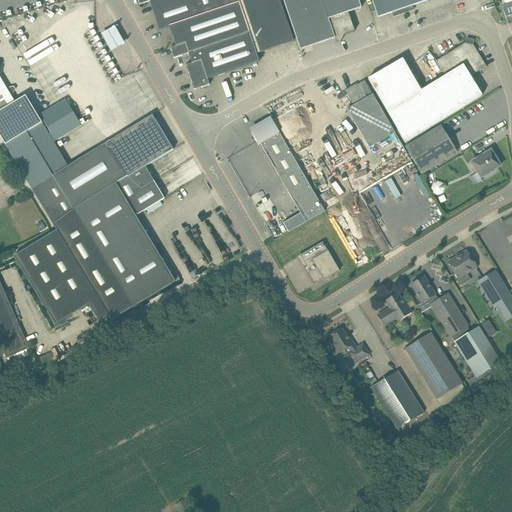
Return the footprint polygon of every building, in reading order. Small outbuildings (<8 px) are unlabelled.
[(138,0),(140,5),(150,1),(159,30),(169,27),(239,3),(238,0),(138,0)] [(361,8),(358,0),(283,0),(300,50),(334,38),(340,41),(340,42),(341,42),(344,35),(355,31),(348,13),(361,8)] [(371,0),(378,17),(393,12),(393,13),(397,15),(404,13),(407,6),(411,5),(412,6),(428,0),(371,0)] [(511,0),(502,0),(505,6),(503,6),(507,16),(511,14),(511,0)] [(239,3),(169,27),(176,46),(170,48),(174,58),(189,53),(249,33),(239,3)] [(115,51),(129,43),(119,26),(105,34),(115,51)] [(249,33),(189,53),(192,63),(186,65),(194,90),(209,85),(208,79),(259,62),(249,33)] [(46,34),(21,47),(34,74),(60,61),(46,34)] [(368,79),(373,88),(405,143),(482,96),(470,76),(486,66),(473,45),(465,43),(436,61),(445,76),(421,91),(402,59),(368,79)] [(118,86),(137,119),(162,105),(144,72),(118,86)] [(70,74),(46,89),(53,101),(77,87),(70,74)] [(0,136),(31,188),(52,175),(27,132),(42,123),(26,96),(15,102),(0,77),(0,136)] [(347,109),(369,148),(395,133),(364,80),(355,86),(354,85),(345,90),(354,105),(347,109)] [(40,115),(55,141),(81,126),(65,99),(40,115)] [(57,230),(14,257),(55,324),(90,305),(99,321),(109,316),(110,318),(112,320),(132,307),(167,287),(169,285),(175,281),(135,216),(164,199),(154,181),(145,167),(173,150),(152,115),(104,145),(95,150),(68,167),(53,176),(52,175),(31,188),(53,224),(57,230)] [(325,211),(278,130),(273,121),(265,126),(265,125),(263,125),(261,126),(261,127),(261,128),(252,133),(258,145),(260,144),(306,222),(325,211)] [(42,123),(27,132),(52,175),(53,176),(68,167),(42,123)] [(440,126),(406,147),(422,174),(457,152),(440,126)] [(495,154),(492,153),(491,150),(471,162),(481,178),(500,166),(499,163),(499,160),(498,157),(495,154)] [(441,182),(432,185),(436,196),(445,192),(441,182)] [(157,218),(165,230),(191,214),(183,202),(157,218)] [(323,242),(298,257),(313,283),(322,277),(324,280),(339,271),(323,242)] [(466,251),(448,262),(458,279),(477,268),(466,251)] [(511,317),(511,297),(495,271),(477,281),(494,309),(498,307),(507,321),(511,317)] [(424,277),(411,285),(422,303),(428,299),(431,304),(438,300),(435,295),(424,277)] [(0,282),(0,343),(6,358),(29,349),(0,282)] [(398,293),(385,301),(389,308),(377,316),(384,327),(396,319),(398,322),(412,313),(406,303),(405,304),(398,293)] [(431,304),(431,305),(454,342),(471,332),(468,326),(448,294),(438,300),(431,304)] [(481,324),(489,337),(496,333),(488,320),(481,324)] [(454,342),(454,343),(477,379),(502,363),(479,327),(471,332),(454,342)] [(348,339),(341,328),(330,336),(334,343),(327,347),(335,360),(340,357),(338,354),(349,347),(351,351),(349,352),(356,364),(370,355),(363,344),(356,348),(350,338),(348,339)] [(405,349),(437,400),(462,384),(430,333),(405,349)] [(371,371),(366,374),(370,380),(374,377),(371,371)] [(424,413),(403,379),(397,371),(371,387),(397,429),(424,413)] [(397,443),(393,435),(383,441),(387,449),(397,443)] [(174,505),(174,506),(177,511),(193,511),(186,498),(174,505)]
